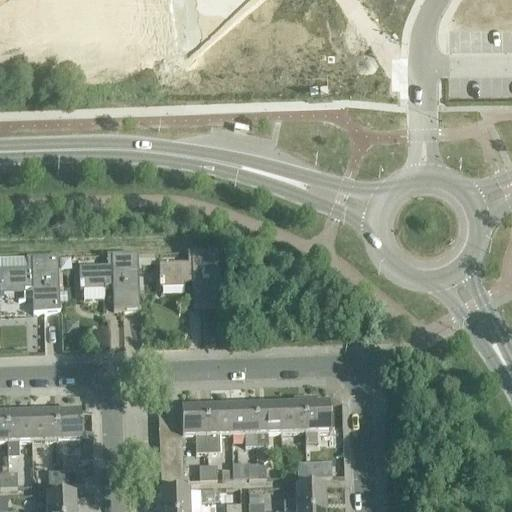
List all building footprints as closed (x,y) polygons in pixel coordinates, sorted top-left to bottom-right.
[(194,287),(195,313),(220,312),(218,256),(193,257),(193,268),(161,269),(161,288),(194,287)] [(112,290),(113,316),(140,315),(138,259),(111,260),(112,271),(78,272),(79,291),(112,290)] [(33,292),(34,318),(60,317),(58,261),(32,262),(32,273),(1,274),(2,294),(33,292)] [(293,408),(280,408),(281,438),(305,437),(304,400),(293,401),(293,408)] [(315,400),(304,400),(305,437),(306,449),(318,449),(318,436),(331,436),(329,406),(315,407),(315,400)] [(280,408),(255,409),(257,452),(268,451),(267,438),(281,438),(280,408)] [(255,409),(230,410),(231,440),(245,439),(245,452),(257,452),(255,409)] [(230,410),(206,411),(208,458),(219,458),(219,440),(231,440),(230,410)] [(181,419),(181,431),(182,441),(195,441),(195,459),(208,458),(206,411),(180,412),(181,419)] [(56,416),(57,446),(81,445),(80,415),(56,416)] [(30,417),(31,447),(57,446),(56,416),(30,417)] [(0,417),(0,447),(8,448),(7,418),(0,417)] [(7,418),(8,448),(9,461),(19,460),(18,447),(31,447),(30,417),(7,418)] [(158,420),(159,431),(181,431),(181,419),(158,420)] [(159,431),(159,442),(182,442),(182,441),(181,431),(159,431)] [(159,442),(159,454),(182,453),(182,442),(159,442)] [(159,454),(160,465),(182,464),(182,453),(159,454)] [(160,465),(160,476),(183,476),(182,464),(160,465)] [(331,464),(306,465),(306,482),(332,481),(331,464)] [(306,482),(306,465),(297,465),(297,482),(306,482)] [(258,484),(257,469),(248,469),(248,484),(258,484)] [(265,469),(257,469),(258,484),(266,483),(265,469)] [(208,485),(208,470),(199,471),(199,485),(208,485)] [(216,470),(208,470),(208,485),(217,485),(216,470)] [(58,491),(57,476),(48,477),(48,491),(58,491)] [(66,476),(57,476),(58,491),(66,491),(66,476)] [(183,476),(160,476),(161,488),(183,487),(183,476)] [(0,492),(9,492),(9,477),(0,477),(0,492)] [(283,511),(325,511),(324,492),(296,493),(296,503),(283,504),(283,511)] [(160,498),(160,511),(190,511),(190,497),(160,498)] [(46,499),(46,511),(76,511),(76,498),(46,499)]
